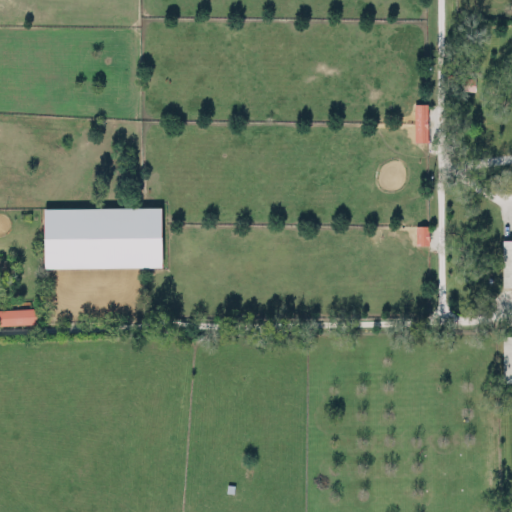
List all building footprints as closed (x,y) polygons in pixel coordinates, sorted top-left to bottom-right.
[(413,140),(427,140),(426,102),(413,102),(413,140)] [(160,205),(43,207),(44,266),(161,264),(160,205)] [(511,238),(501,238),(502,285),(511,285),(511,238)] [(0,323),(36,322),(35,306),(0,307),(0,323)] [(511,380),(511,333),(502,334),(502,381),(511,380)]
